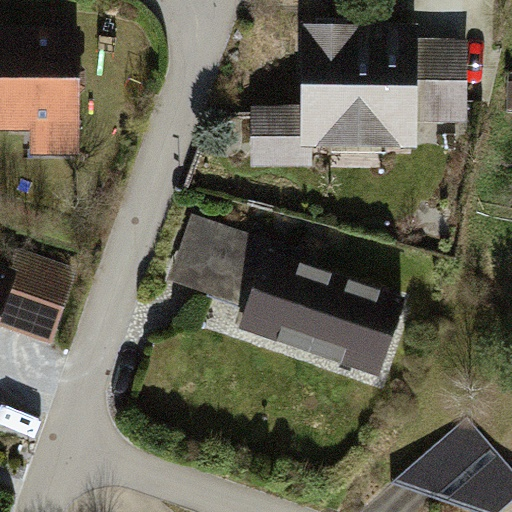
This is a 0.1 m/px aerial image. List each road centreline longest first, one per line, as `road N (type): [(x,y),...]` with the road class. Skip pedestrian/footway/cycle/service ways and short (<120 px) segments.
road 1 (residential): [(194,0),(73,428)]
road 2 (residential): [(73,428),(291,511)]
